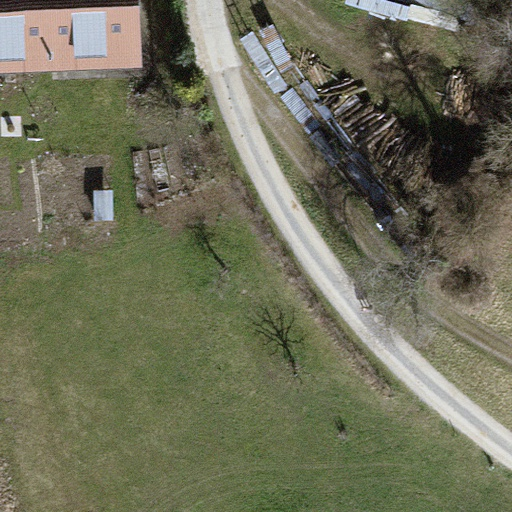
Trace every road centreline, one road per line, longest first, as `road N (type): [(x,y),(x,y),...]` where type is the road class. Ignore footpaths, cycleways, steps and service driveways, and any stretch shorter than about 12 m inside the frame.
road 1 (track): [(218,55),(261,167),(333,281),(420,380),(511,453)]
road 2 (track): [(218,55),(368,244),(429,303),(511,354)]
